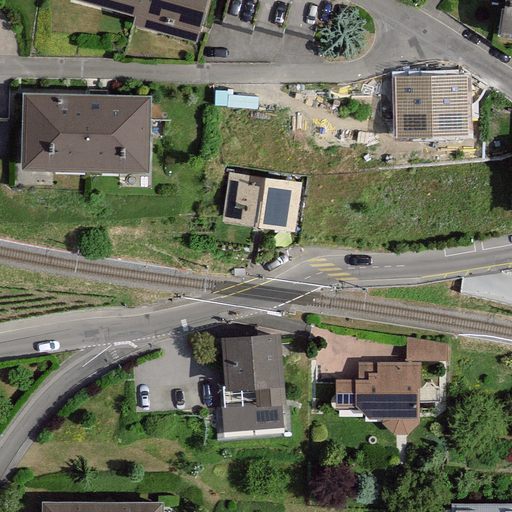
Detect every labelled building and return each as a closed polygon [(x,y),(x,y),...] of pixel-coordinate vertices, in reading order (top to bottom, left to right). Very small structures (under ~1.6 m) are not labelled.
[(78,0),(132,13),(130,21),(193,37),(202,0),(78,0)] [(511,0),(500,0),(496,35),(511,36),(511,0)] [(394,80),(395,132),(465,131),(465,79),(394,80)] [(147,94),(19,91),(17,164),(145,167),(147,94)] [(224,168),(217,217),(292,231),(300,180),(224,168)] [(219,334),(223,401),(283,398),(279,330),(219,334)] [(333,377),(333,403),(354,404),(366,415),(378,415),(392,431),(406,430),(416,420),(414,359),(444,358),(444,344),(404,338),(403,361),(354,361),(354,377),(333,377)] [(44,511),(156,511),(157,492),(44,494),(44,511)] [(511,511),(511,500),(449,500),(448,511),(511,511)]
